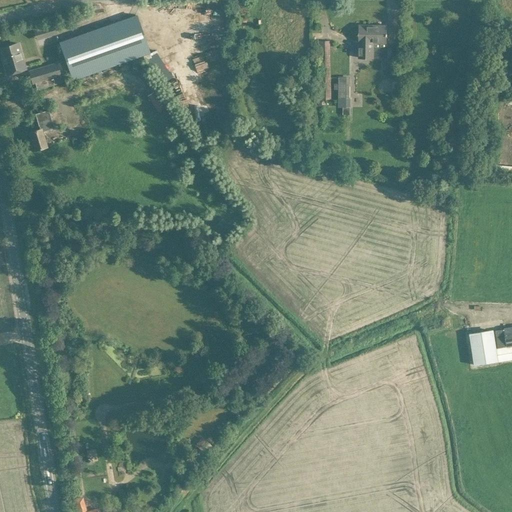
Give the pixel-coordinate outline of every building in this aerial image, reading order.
[(73,80),(121,63),(150,53),(136,15),(60,42),(73,80)] [(47,36),(56,33),(53,22),(43,25),(47,36)] [(359,26),(359,48),(359,59),(374,59),(374,57),(385,57),(384,71),(394,71),(395,48),(386,48),(386,43),(386,36),(387,36),(387,34),(386,34),(386,27),(374,27),(374,26),(359,26)] [(318,41),(319,106),(323,105),(323,102),(324,102),(324,100),(331,99),(329,40),(318,41)] [(7,74),(25,69),(18,43),(12,45),(10,44),(6,45),(5,47),(1,48),(6,64),(4,65),(7,74)] [(33,83),(50,78),(60,75),(56,64),(29,71),(33,83)] [(62,83),(60,75),(50,78),(52,86),(62,83)] [(343,107),(350,107),(350,76),(338,76),(338,107),(343,107)] [(178,89),(183,100),(191,96),(187,85),(178,89)] [(154,92),(147,96),(156,109),(158,113),(165,109),(154,92)] [(32,151),(42,148),(47,147),(44,138),(45,138),(43,132),(54,128),(49,110),(35,114),(40,129),(29,132),(32,144),(30,145),(32,151)] [(511,165),(492,165),(492,177),(511,177),(511,165)] [(511,326),(504,328),(504,330),(495,331),(498,348),(496,349),(494,331),(470,335),(474,365),(511,358),(511,326)] [(202,437),(195,445),(205,453),(212,445),(202,437)]
